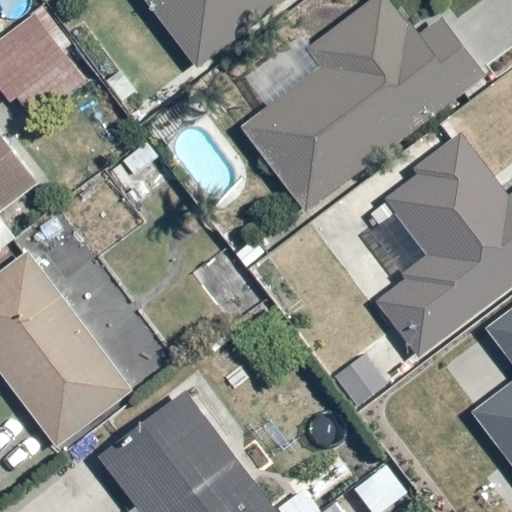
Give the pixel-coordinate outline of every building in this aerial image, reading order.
[(148,0),(200,67),(288,0),(148,0)] [(324,63),(243,124),(308,210),(486,76),(441,17),(421,33),(395,0),(373,0),(311,46),(324,63)] [(97,82),(37,8),(0,37),(0,76),(41,127),(97,82)] [(0,213),(39,183),(0,132),(0,213)] [(388,199),(431,255),(404,275),(407,278),(379,299),(421,355),(511,286),(511,193),(511,195),(465,134),(420,168),(423,172),(388,199)] [(29,250),(0,271),(0,368),(58,445),(133,388),(29,250)] [(511,354),(511,383),(475,411),(511,459),(511,309),(490,326),(511,354)] [(390,385),(364,348),(329,373),(356,410),(390,385)] [(145,511),(280,511),(188,391),(102,455),(145,511)]
